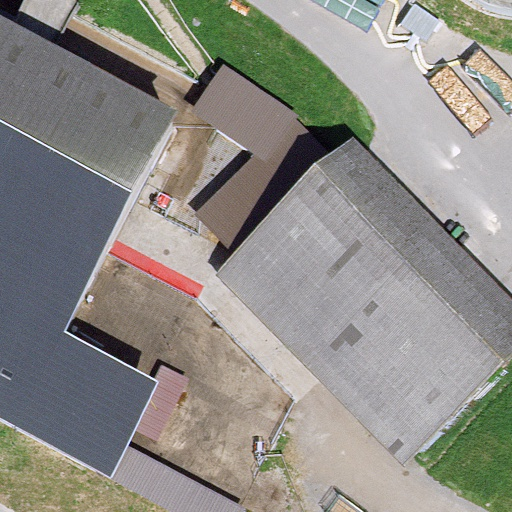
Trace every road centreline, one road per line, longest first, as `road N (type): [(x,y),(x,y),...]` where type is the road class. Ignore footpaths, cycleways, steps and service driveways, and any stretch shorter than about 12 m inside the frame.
road 1 (track): [(0,490),(158,511)]
road 2 (track): [(428,511),(310,463)]
road 3 (track): [(202,511),(277,496),(310,463)]
